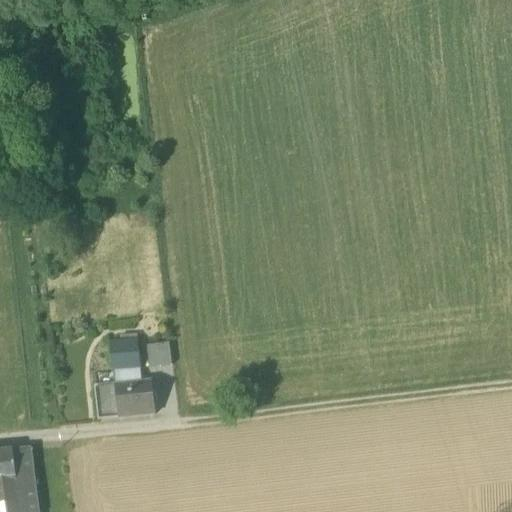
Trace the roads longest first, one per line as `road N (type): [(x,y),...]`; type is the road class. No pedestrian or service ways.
road 1 (track): [(192,421),(511,387)]
road 2 (residential): [(192,421),(0,441)]
